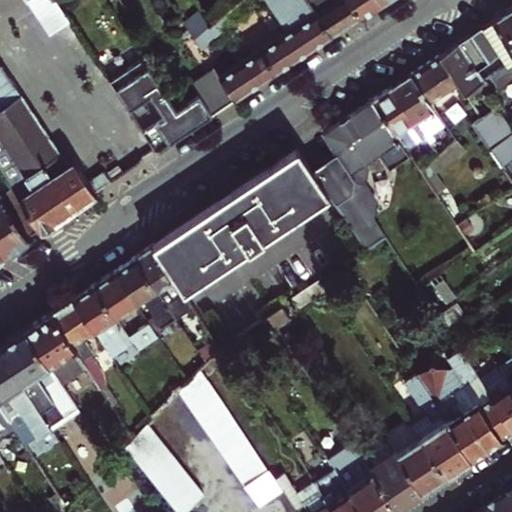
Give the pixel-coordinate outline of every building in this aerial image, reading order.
[(31,0),(52,30),(70,19),(57,0),(31,0)] [(310,0),(266,0),(288,32),(220,75),(236,100),(303,56),(334,35),(310,0)] [(385,2),(383,0),(310,0),(334,35),(349,26),(370,12),(385,2)] [(485,24),(509,64),(511,62),(511,5),(508,8),(485,24)] [(233,7),(196,39),(203,48),(241,16),(233,7)] [(482,82),(509,64),(485,24),(463,39),(442,53),(462,83),(464,85),(465,88),(468,92),(482,82)] [(413,71),(433,102),(462,83),(442,53),(427,62),(413,71)] [(511,62),(509,64),(482,82),(487,90),(503,80),(507,88),(511,84),(511,62)] [(4,63),(0,65),(0,164),(15,188),(42,228),(71,208),(99,190),(92,180),(73,152),(67,157),(4,63)] [(191,84),(195,91),(212,116),(236,100),(220,75),(215,68),(191,84)] [(195,91),(171,107),(146,70),(117,90),(129,108),(150,94),(162,114),(141,126),(158,151),(185,134),(212,116),(195,91)] [(394,85),(427,133),(433,129),(429,123),(442,115),(433,102),(413,71),(405,77),(394,85)] [(421,138),(427,133),(394,85),(385,91),(374,98),(397,132),(403,140),(417,131),(421,138)] [(359,158),(376,146),(397,132),(374,98),(336,123),(324,131),(332,144),(308,161),(331,196),(333,199),(361,182),(364,166),(359,158)] [(511,125),(499,105),(484,115),(475,121),(501,161),(511,154),(511,125)] [(155,243),(187,290),(331,196),(308,161),(299,147),(233,191),(155,243)] [(99,190),(124,173),(118,162),(92,180),(99,190)] [(0,248),(3,253),(23,240),(42,228),(15,188),(4,195),(0,197),(0,248)] [(195,303),(187,290),(155,243),(147,249),(138,254),(172,304),(179,301),(186,309),(195,303)] [(178,314),(172,304),(138,254),(128,261),(117,268),(139,302),(152,294),(164,313),(162,315),(167,322),(178,314)] [(158,331),(139,302),(117,268),(107,275),(96,282),(134,337),(139,345),(158,331)] [(112,351),(134,337),(96,282),(86,289),(75,297),(98,330),(112,351)] [(85,338),(98,330),(75,297),(63,304),(53,311),(100,381),(106,376),(93,357),(97,355),(85,338)] [(267,314),(275,326),(291,316),(289,312),(295,309),(288,300),(267,314)] [(27,328),(60,377),(80,365),(88,380),(89,385),(98,397),(106,391),(100,381),(53,311),(41,319),(27,328)] [(63,382),(60,377),(27,328),(12,338),(1,346),(54,426),(69,416),(51,388),(63,382)] [(511,429),(480,381),(464,356),(456,343),(443,352),(453,367),(450,369),(431,367),(416,377),(470,458),(490,444),(511,429)] [(41,434),(54,426),(1,346),(0,346),(0,401),(6,410),(10,417),(23,409),(41,434)] [(511,359),(499,368),(511,388),(511,359)] [(189,378),(177,390),(255,506),(280,490),(275,482),(200,367),(189,378)] [(511,388),(499,368),(480,381),(511,429),(511,388)] [(470,458),(416,377),(415,375),(405,382),(425,414),(411,424),(421,439),(445,474),(457,466),(470,458)] [(81,409),(63,382),(51,388),(69,416),(81,409)] [(261,401),(255,392),(245,398),(251,408),(261,401)] [(16,426),(10,417),(6,410),(0,413),(0,428),(3,434),(16,426)] [(187,511),(204,499),(146,423),(135,434),(124,445),(176,511),(187,511)] [(445,474),(421,439),(397,456),(404,466),(420,491),(433,482),(445,474)] [(389,511),(396,508),(374,475),(352,441),(327,457),(335,470),(339,475),(362,511),(389,511)] [(420,491),(404,466),(393,474),(388,464),(374,475),(396,508),(406,501),(420,491)] [(326,484),(339,475),(335,470),(321,477),(326,484)] [(334,511),(315,482),(298,493),(285,475),(275,482),(280,490),(294,511),(334,511)] [(362,511),(339,475),(326,484),(321,477),(315,482),(334,511),(362,511)] [(498,502),(489,508),(491,511),(511,511),(511,502),(507,495),(498,502)]
